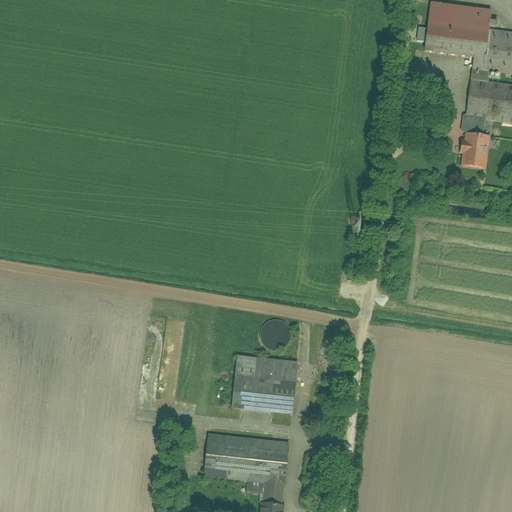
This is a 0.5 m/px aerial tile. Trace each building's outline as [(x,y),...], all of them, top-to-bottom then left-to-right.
[(473,58),(465,120),(485,122),(511,125),(511,33),(494,31),(497,12),(430,4),(426,34),(424,44),(423,52),(473,58)] [(462,153),(460,168),(484,171),(489,137),(483,136),(485,122),(465,120),(465,123),(462,122),(461,132),(465,133),(464,142),(460,141),(459,153),(462,153)] [(261,331),(259,336),(260,341),(262,346),(266,350),(271,352),(276,352),(281,351),(285,349),(289,345),(290,340),(291,335),(289,330),(286,326),(282,323),(278,321),(273,321),(268,323),(263,326),(261,331)] [(235,361),(231,412),(290,417),(294,366),(235,361)] [(287,444),(205,438),(202,482),(284,488),(287,444)]
